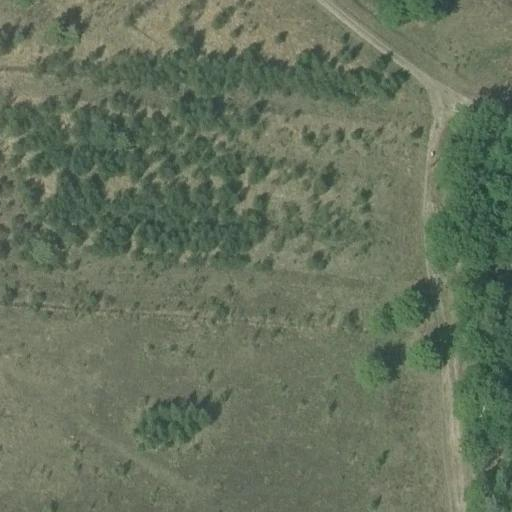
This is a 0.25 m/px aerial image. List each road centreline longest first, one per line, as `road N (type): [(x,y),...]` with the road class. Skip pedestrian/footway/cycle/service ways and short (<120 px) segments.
road 1 (track): [(459,511),(430,257),(448,97)]
road 2 (track): [(511,127),(448,97),(318,0)]
